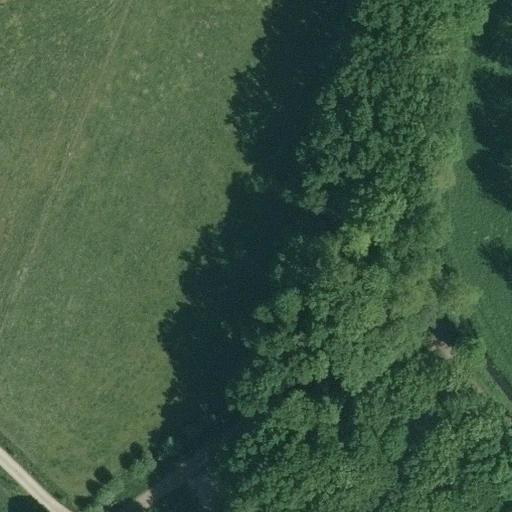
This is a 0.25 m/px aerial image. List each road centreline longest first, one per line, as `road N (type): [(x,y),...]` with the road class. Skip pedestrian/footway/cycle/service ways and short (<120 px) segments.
road 1 (track): [(393,0),(294,375),(133,511)]
road 2 (track): [(393,227),(421,266),(464,381),(500,423)]
